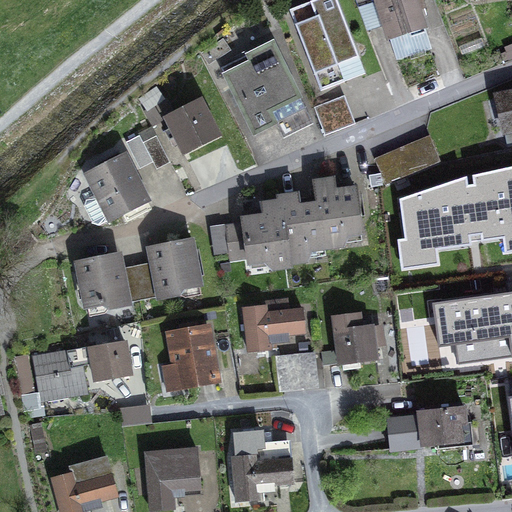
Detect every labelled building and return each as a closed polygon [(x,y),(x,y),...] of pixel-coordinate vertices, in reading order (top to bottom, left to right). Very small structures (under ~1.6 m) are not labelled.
[(338,66),(359,58),(336,0),(317,0),(311,3),(313,10),(293,18),(321,92),(345,83),(338,66)] [(355,0),(358,9),(376,3),(377,3),(377,2),(382,0),(355,0)] [(419,10),(425,8),(422,0),(382,0),(377,2),(377,3),(376,3),(384,26),(389,41),(391,40),(410,34),(411,38),(427,33),(419,10)] [(290,11),(293,18),(313,10),(311,3),(290,11)] [(368,32),(384,26),(376,3),(358,9),(368,32)] [(398,61),(432,50),(427,33),(411,38),(410,34),(391,40),(398,61)] [(224,40),(202,54),(209,65),(231,51),(224,40)] [(306,109),(274,43),(222,68),(254,135),(276,124),(306,109)] [(345,83),(365,74),(359,58),(338,66),(345,83)] [(141,100),(148,110),(154,106),(165,99),(158,89),(141,100)] [(511,93),(496,97),(504,133),(511,130),(511,93)] [(356,125),(345,97),(314,108),(325,136),(356,125)] [(179,144),(185,155),(220,137),(201,101),(166,119),(171,129),(166,132),(173,147),(179,144)] [(153,127),(159,124),(162,122),(154,106),(148,110),(145,112),(153,127)] [(284,139),(314,125),(306,109),(276,124),(284,139)] [(126,143),(140,170),(153,163),(143,144),(140,136),(126,143)] [(416,142),(427,168),(440,163),(429,136),(416,142)] [(153,163),(157,170),(170,163),(156,137),(143,144),(153,163)] [(402,148),(413,174),(427,168),(416,142),(402,148)] [(388,154),(399,180),(413,174),(402,148),(388,154)] [(374,159),(386,186),(399,180),(388,154),(374,159)] [(92,223),(99,226),(148,201),(125,157),(88,176),(98,195),(87,201),(85,207),(92,223)] [(467,187),(465,179),(400,202),(408,254),(472,247),(511,241),(511,170),(475,178),(475,186),(467,187)] [(366,177),(371,189),(384,184),(379,171),(366,177)] [(346,235),(362,232),(356,190),(335,193),(333,181),(315,184),(318,206),(319,205),(325,248),(342,246),(346,235)] [(305,261),(310,250),(325,248),(319,205),(318,206),(299,208),(297,196),(279,199),(280,203),(289,263),(290,263),(305,261)] [(274,269),(290,266),(290,263),(289,263),(280,203),(264,205),(265,217),(244,220),(244,226),(229,228),(232,254),(233,260),(249,258),(249,263),(266,261),(274,269)] [(244,220),(265,217),(264,205),(242,209),(244,220)] [(214,256),(232,254),(229,228),(228,225),(211,228),(214,256)] [(26,229),(9,244),(20,256),(36,241),(26,229)] [(342,246),(363,243),(362,232),(346,235),(342,246)] [(200,286),(191,242),(151,250),(154,265),(138,269),(144,300),(180,295),(184,289),(200,286)] [(305,261),(327,258),(325,248),(310,250),(305,261)] [(129,305),(128,303),(144,300),(138,269),(122,272),(119,256),(79,264),(87,308),(103,305),(109,309),(129,305)] [(250,272),(274,269),(266,261),(249,263),(250,272)] [(511,336),(511,272),(476,277),(431,281),(440,347),(511,336)] [(186,299),(202,296),(200,286),(184,289),(180,295),(186,299)] [(244,310),(249,353),(271,350),(270,343),(270,338),(288,336),(305,334),(303,310),(287,312),(286,302),(265,304),(265,307),(244,310)] [(90,318),(106,314),(109,309),(103,305),(87,308),(90,318)] [(357,316),(334,319),(340,365),(344,364),(344,370),(360,368),(359,362),(377,360),(375,342),(381,342),(380,332),(374,333),(373,327),(359,329),(357,316)] [(180,327),(181,333),(198,331),(197,324),(180,327)] [(163,369),(167,390),(217,381),(208,329),(198,331),(181,333),(170,335),(176,367),(163,369)] [(88,393),(85,379),(80,380),(78,372),(77,365),(83,364),(93,362),(96,381),(103,380),(131,375),(125,341),(109,344),(109,346),(56,356),(34,362),(40,394),(46,398),(70,394),(71,396),(88,393)] [(298,356),(301,386),(317,384),(314,354),(298,356)] [(281,388),(301,386),(298,356),(278,358),(281,388)] [(15,360),(22,396),(33,394),(25,358),(15,360)] [(80,380),(85,379),(83,364),(77,365),(78,372),(80,380)] [(511,367),(500,368),(511,449),(511,367)] [(25,410),(36,408),(33,394),(22,396),(25,410)] [(150,405),(120,409),(122,427),(152,424),(150,405)] [(25,410),(27,419),(42,416),(41,407),(36,408),(25,410)] [(420,412),(420,416),(387,420),(391,452),(417,449),(416,442),(422,442),(423,446),(438,444),(439,450),(461,447),(458,426),(466,425),(464,407),(420,412)] [(31,426),(35,448),(46,446),(41,424),(31,426)] [(461,447),(474,446),(471,424),(466,425),(458,426),(461,447)] [(269,485),(293,483),(291,460),(284,461),(283,444),(254,447),(255,456),(233,458),(237,502),(258,500),(258,492),(257,486),(269,485)] [(284,461),(291,460),(290,444),(283,444),(284,461)] [(37,455),(47,453),(46,446),(35,448),(37,455)] [(184,496),(201,495),(197,450),(147,454),(151,511),(173,509),(172,497),(172,491),(183,490),(184,496)] [(83,511),(84,511),(82,506),(93,503),(117,496),(107,458),(71,468),(72,474),(53,480),(61,511),(83,511)] [(84,511),(94,509),(93,503),(82,506),(84,511)]
